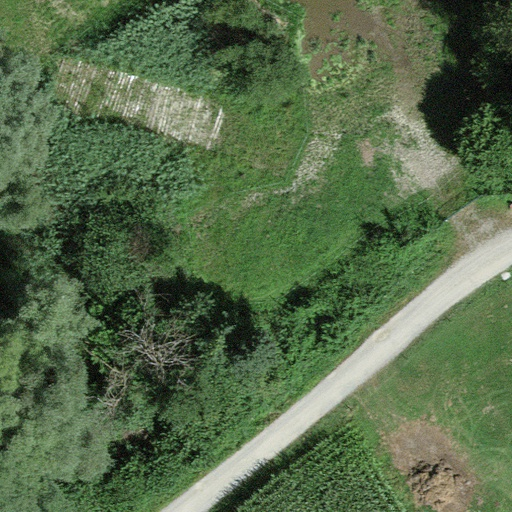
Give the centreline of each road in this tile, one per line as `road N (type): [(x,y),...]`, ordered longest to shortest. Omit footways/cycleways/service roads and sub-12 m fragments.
road 1 (track): [(511,247),(182,511)]
road 2 (track): [(483,263),(409,58),(324,0)]
